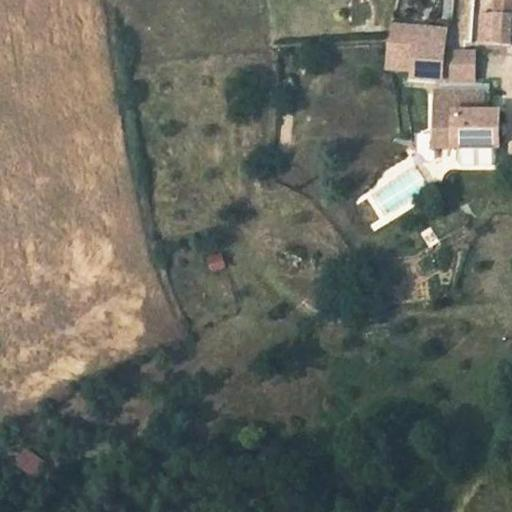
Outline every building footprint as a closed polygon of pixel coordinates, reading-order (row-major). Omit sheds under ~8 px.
[(484,0),(488,36),(507,35),(505,0),(484,0)] [(444,23),(387,19),(383,33),(383,43),(410,45),(411,36),(441,38),(444,23)] [(441,38),(411,36),(410,45),(408,65),(438,68),(441,38)] [(472,40),(441,38),(438,68),(470,70),(472,40)] [(485,105),(483,88),(441,91),(443,109),(485,105)] [(485,105),(443,109),(446,146),(458,145),(505,141),(507,141),(503,104),(485,105)] [(505,141),(458,145),(459,160),(463,164),(503,160),(506,157),(505,141)] [(416,172),(368,193),(379,218),(428,197),(416,172)]
